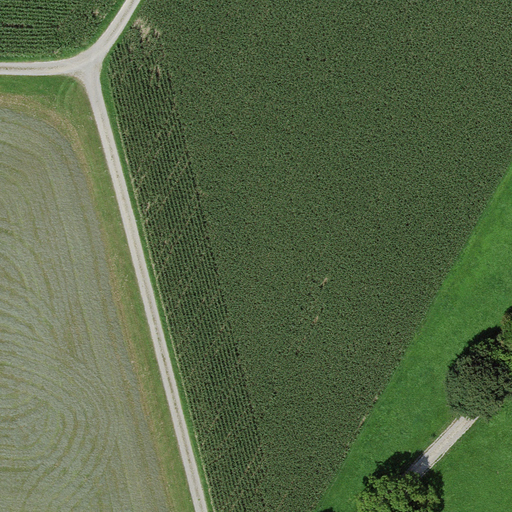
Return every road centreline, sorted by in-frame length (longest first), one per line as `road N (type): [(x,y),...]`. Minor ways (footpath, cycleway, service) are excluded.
road 1 (track): [(89,65),(205,511)]
road 2 (track): [(378,511),(511,372)]
road 3 (track): [(0,70),(89,65),(135,0)]
